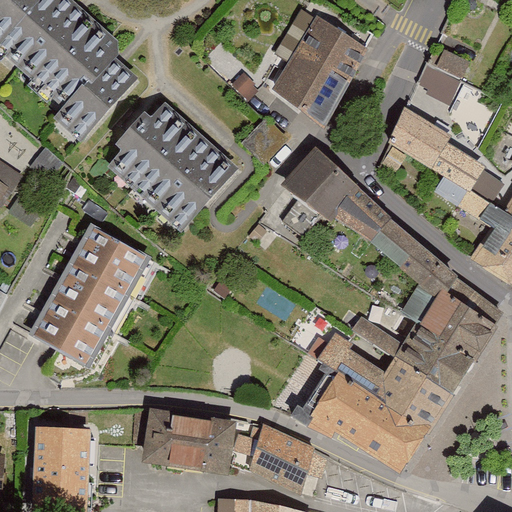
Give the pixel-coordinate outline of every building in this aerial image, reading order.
[(0,0),(0,48),(66,112),(60,121),(87,145),(142,78),(112,53),(121,43),(74,0),(0,0)] [(278,91),(328,127),(372,50),(307,11),(281,55),(294,63),(278,91)] [(417,86),(452,104),(473,62),(439,45),(417,86)] [(188,230),(240,170),(159,102),(108,163),(188,230)] [(457,138),(411,107),(395,143),(450,175),(474,190),(475,190),(498,204),(508,187),(487,174),(490,168),(453,145),(457,138)] [(361,186),(321,149),(292,180),(335,218),(337,216),(361,186)] [(0,162),(0,207),(1,207),(6,210),(26,181),(0,162)] [(474,190),(450,175),(440,192),(464,206),(474,190)] [(474,292),(361,186),(337,216),(445,295),(463,308),(474,292)] [(480,260),(511,280),(511,213),(509,212),(475,190),(466,208),(500,230),(480,260)] [(143,260),(91,233),(36,337),(88,364),(143,260)] [(0,289),(0,310),(9,294),(0,289)] [(485,355),(507,316),(474,292),(463,308),(445,295),(430,322),(485,355)] [(463,392),(485,355),(430,322),(405,353),(463,392)] [(406,474),(463,392),(405,353),(392,372),(338,337),(323,359),(329,362),(324,370),(334,376),(312,409),(305,405),(298,415),(336,440),(342,431),(406,474)] [(241,422),(156,410),(149,461),(233,473),(241,422)] [(268,427),(253,475),(304,496),(320,450),(268,427)] [(80,511),(87,431),(37,428),(30,511),(80,511)] [(221,511),(289,511),(283,510),(222,502),(221,511)]
